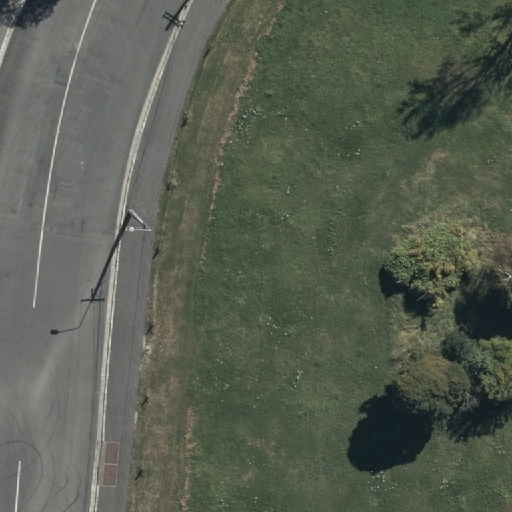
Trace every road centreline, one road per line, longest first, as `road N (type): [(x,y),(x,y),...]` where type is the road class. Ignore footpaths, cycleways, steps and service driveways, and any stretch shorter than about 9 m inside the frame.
road 1 (residential): [(19,386),(66,110),(106,0)]
road 2 (residential): [(16,511),(19,386)]
